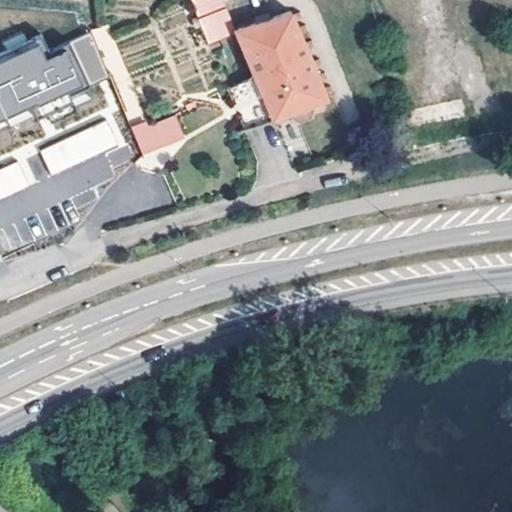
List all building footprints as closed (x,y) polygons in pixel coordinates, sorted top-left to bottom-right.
[(194,0),(214,44),(242,34),(225,0),(194,0)] [(258,77),(227,89),(235,111),(241,127),(285,110),(296,118),(309,114),(314,101),(326,96),(293,15),(289,12),(240,30),(242,34),(258,77)] [(74,40),(77,46),(94,86),(115,77),(95,31),(74,40)] [(50,39),(0,60),(0,128),(95,87),(94,86),(77,46),(57,55),(50,39)] [(151,120),(135,126),(145,154),(189,138),(180,115),(153,126),(151,120)] [(110,118),(44,148),(55,174),(122,143),(110,118)] [(18,158),(0,165),(0,195),(29,182),(18,158)]
